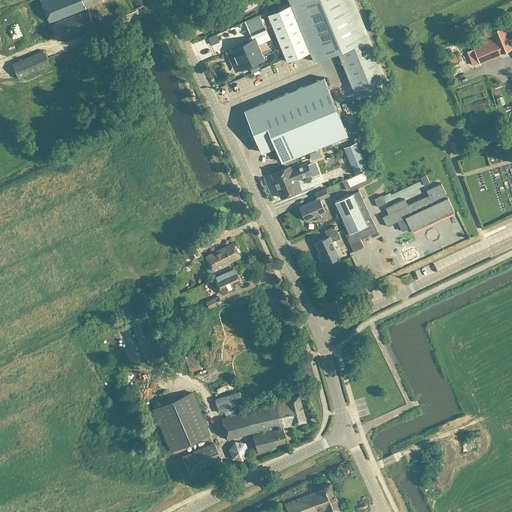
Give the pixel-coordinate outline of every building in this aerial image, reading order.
[(22,16),(40,13),(37,0),(20,3),(22,16)] [(39,0),(49,23),(103,1),(102,0),(39,0)] [(356,98),(388,85),(352,0),(289,0),(292,6),(268,16),(287,62),(311,53),(315,61),(337,52),(356,98)] [(95,28),(88,10),(51,25),(56,39),(61,41),(72,37),(95,28)] [(259,15),(244,21),(253,40),(267,33),(259,15)] [(47,21),(34,20),(34,33),(47,33),(47,21)] [(494,41),(473,49),(479,64),(500,56),(499,54),(497,49),(509,44),(502,27),(490,32),(494,41)] [(254,63),(261,59),(257,49),(255,49),(252,41),(245,44),(245,43),(231,50),(241,70),(254,63)] [(273,48),(275,55),(281,53),(279,46),(273,48)] [(18,79),(49,66),(43,51),(12,64),(18,79)] [(276,61),(270,62),(271,69),(263,70),(262,65),(255,65),(256,77),(278,74),(276,61)] [(282,162),(301,154),(347,136),(323,78),(245,111),(262,153),(276,147),(282,162)] [(355,143),(343,148),(354,175),(367,170),(355,143)] [(297,180),(310,175),(311,178),(319,174),(314,162),(307,165),(306,164),(290,170),(289,167),(270,174),(280,198),(301,190),(297,180)] [(386,227),(397,222),(401,231),(409,228),(411,232),(454,212),(447,198),(440,184),(426,191),(428,196),(407,206),(404,199),(385,208),(388,214),(382,217),(386,227)] [(314,220),(320,217),(319,215),(325,212),(319,200),(328,196),(325,189),(314,194),(317,199),(299,207),(305,221),(313,217),(314,220)] [(349,233),(345,235),(353,252),(363,247),(360,239),(377,231),(358,191),(334,202),(334,203),(335,202),(349,233)] [(331,242),(339,238),(334,227),(324,231),(327,238),(315,243),(321,257),(320,258),(323,265),(338,258),(331,242)] [(369,275),(385,271),(377,240),(366,243),(367,249),(362,250),(369,275)] [(194,242),(183,248),(190,261),(201,255),(194,242)] [(240,258),(232,243),(205,258),(212,272),(240,258)] [(420,243),(407,246),(409,254),(422,251),(420,243)] [(430,284),(432,289),(474,271),(472,266),(430,284)] [(241,284),(235,270),(215,279),(222,294),(230,291),(229,289),(241,284)] [(221,303),(217,295),(204,301),(207,308),(221,303)] [(154,352),(140,323),(135,326),(132,320),(111,330),(122,352),(128,349),(134,362),(154,352)] [(268,344),(264,336),(258,339),(261,347),(268,344)] [(192,393),(152,410),(170,451),(209,435),(192,393)] [(275,402),(276,404),(221,419),(227,440),(249,434),(279,427),(279,428),(252,436),(257,453),(287,445),(282,428),(305,422),(298,396),(275,402)] [(232,444),(236,457),(253,451),(248,439),(232,444)] [(182,457),(190,476),(221,462),(213,444),(182,457)] [(440,485),(433,470),(422,474),(429,490),(440,485)] [(318,490),(318,492),(284,505),(287,511),(336,511),(341,510),(330,485),(318,490)]
